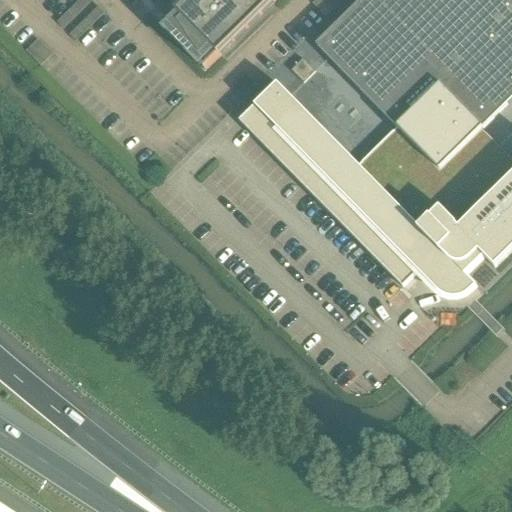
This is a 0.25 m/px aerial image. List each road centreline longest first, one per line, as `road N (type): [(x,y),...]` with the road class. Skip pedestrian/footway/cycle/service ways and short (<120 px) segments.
road 1 (motorway): [(175,511),(0,365)]
road 2 (motorway): [(117,511),(0,436)]
